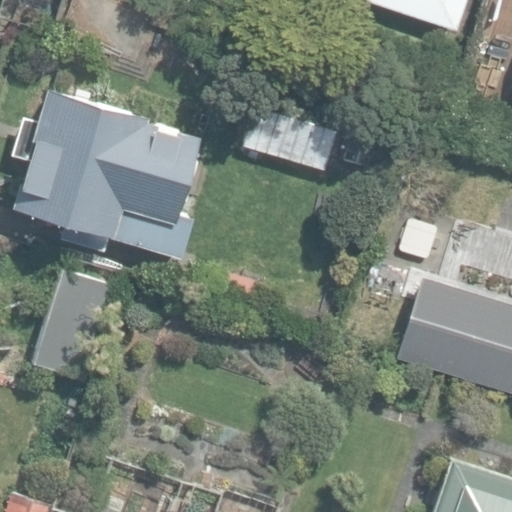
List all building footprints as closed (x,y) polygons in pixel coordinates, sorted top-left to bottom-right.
[(72,24),(175,60),(194,4),(181,0),(63,0),(53,30),(68,35),(72,24)] [(370,0),(455,27),(464,0),(370,0)] [(108,231),(181,252),(192,213),(180,209),(203,132),(146,115),(148,111),(48,82),(37,118),(24,114),(13,150),(30,155),(16,199),(66,214),(61,233),(103,246),(108,231)] [(245,109),(236,143),(328,165),(336,130),(245,109)] [(30,360),(81,374),(109,280),(58,265),(30,360)] [(511,298),(425,273),(401,352),(511,385),(511,298)] [(511,511),(511,473),(448,453),(428,511),(511,511)] [(0,511),(47,511),(52,499),(0,480),(0,481),(0,511)]
